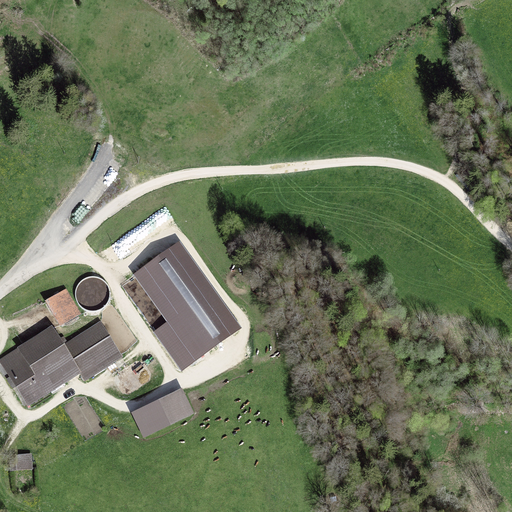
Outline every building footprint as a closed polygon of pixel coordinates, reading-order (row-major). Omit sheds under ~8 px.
[(180,240),(133,274),(167,321),(153,331),(182,371),(242,328),(180,240)] [(63,292),(45,304),(60,326),(77,315),(63,292)] [(17,348),(0,358),(0,362),(27,405),(80,372),(85,379),(122,356),(100,322),(64,345),(52,325),(17,347),(17,348)] [(180,391),(130,415),(145,439),(193,417),(180,391)] [(31,471),(30,456),(15,458),(15,472),(31,471)]
